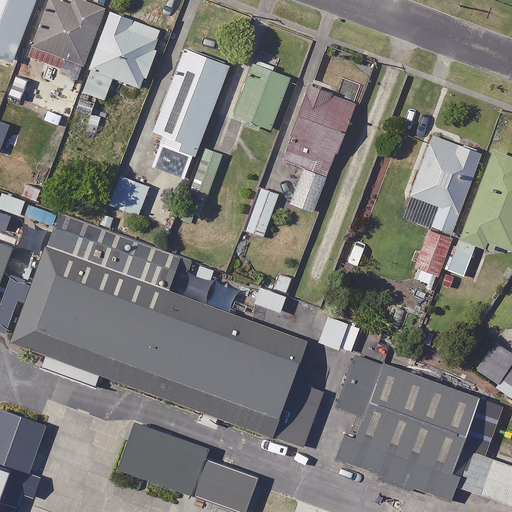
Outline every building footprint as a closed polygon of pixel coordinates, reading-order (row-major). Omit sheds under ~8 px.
[(36,0),(0,0),(0,54),(14,60),(36,0)] [(105,8),(81,0),(77,0),(75,5),(61,0),(52,0),(32,56),(62,67),(66,57),(85,64),(105,8)] [(164,30),(112,10),(81,90),(105,99),(114,76),(143,87),(164,30)] [(231,64),(187,47),(155,130),(168,135),(165,143),(196,155),(231,64)] [(290,76),(255,64),(236,116),(271,129),(290,76)] [(355,103),(311,86),(283,159),(305,168),(292,202),(314,211),(355,103)] [(481,151),(431,133),(409,193),(426,199),(419,220),(452,232),(481,151)] [(511,156),(494,150),(460,237),(494,250),(497,243),(511,248),(511,156)] [(221,159),(203,153),(184,207),(202,213),(221,159)] [(153,184),(120,173),(109,204),(142,215),(153,184)] [(283,194),(260,187),(247,229),(270,236),(283,194)] [(30,205),(11,199),(3,223),(22,229),(30,205)] [(454,241),(429,230),(414,263),(439,274),(454,241)] [(159,269),(62,235),(49,270),(147,303),(159,269)] [(479,248),(461,240),(447,270),(465,278),(479,248)] [(274,354),(33,271),(1,363),(242,446),(274,354)] [(293,276),(281,272),(275,290),(262,286),(257,302),(282,310),(293,276)] [(349,322),(328,316),(320,341),(341,348),(349,322)] [(511,349),(497,339),(478,367),(511,390),(511,349)] [(502,404),(377,358),(350,431),(333,425),(323,452),(449,498),(454,484),(459,485),(472,450),(484,454),(502,404)] [(184,456),(111,431),(91,486),(165,511),(184,456)] [(511,463),(484,454),(472,450),(459,485),(511,503),(511,463)] [(273,511),(185,481),(174,511),(273,511)]
